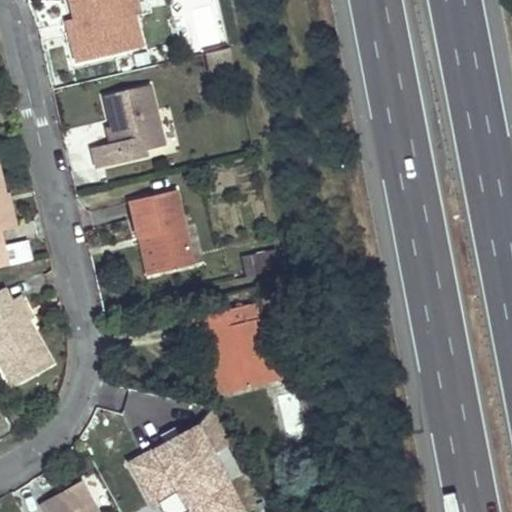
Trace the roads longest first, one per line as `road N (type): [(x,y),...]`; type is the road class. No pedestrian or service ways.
road 1 (motorway): [(375,0),(474,511)]
road 2 (residential): [(0,470),(56,437),(89,346),(0,0)]
road 3 (motorway): [(511,286),(456,0)]
